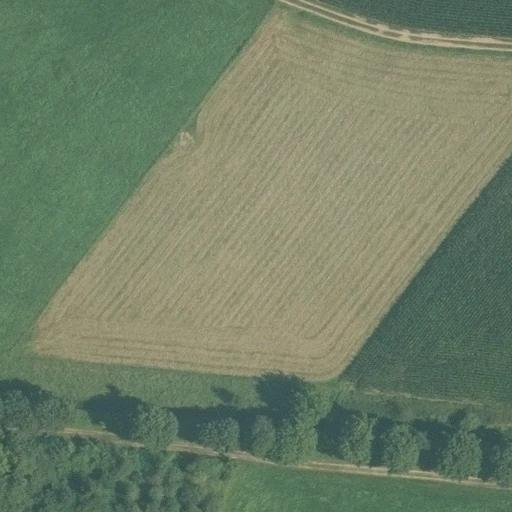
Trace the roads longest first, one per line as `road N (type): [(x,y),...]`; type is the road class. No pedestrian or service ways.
road 1 (track): [(511,492),(0,436)]
road 2 (track): [(273,0),(378,40),(511,57)]
